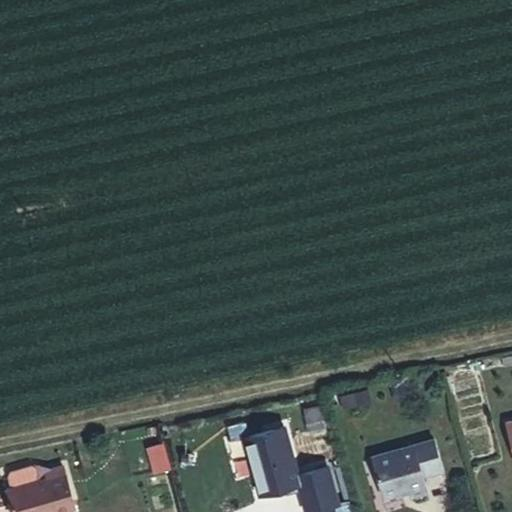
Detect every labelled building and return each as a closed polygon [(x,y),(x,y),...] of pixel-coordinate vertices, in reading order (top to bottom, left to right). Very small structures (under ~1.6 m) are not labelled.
[(511,355),(502,357),(504,366),(511,364),(511,355)] [(395,400),(420,394),(416,379),(391,385),(395,400)] [(354,393),(357,406),(372,401),(368,389),(354,393)] [(357,406),(354,393),(340,397),(344,409),(357,406)] [(290,427),(246,438),(262,499),(301,489),(307,511),(331,511),(346,509),(334,466),(302,473),(290,427)] [(435,439),(371,457),(382,496),(407,489),(410,497),(428,492),(423,476),(443,471),(435,439)] [(166,445),(150,449),(155,474),(172,470),(166,445)] [(1,490),(8,511),(43,511),(69,504),(56,464),(39,470),(41,477),(1,490)]
